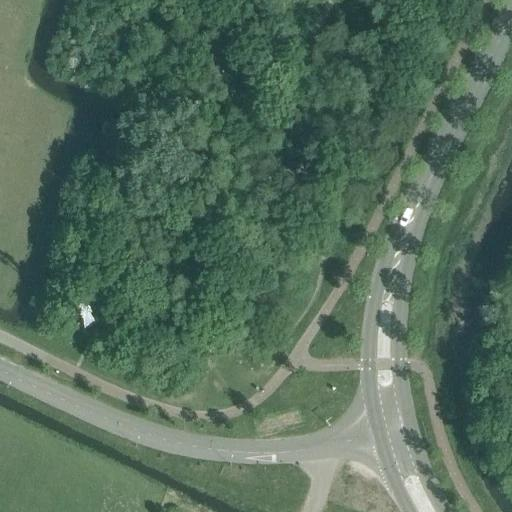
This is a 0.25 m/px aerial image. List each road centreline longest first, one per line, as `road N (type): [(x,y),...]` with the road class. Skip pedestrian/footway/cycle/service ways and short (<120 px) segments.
road 1 (unknown): [(373,0),(381,25),(378,78),(363,139),(307,294),(234,413)]
road 2 (tertiary): [(395,434),(383,363),(396,265),(511,17)]
road 3 (tertiary): [(395,434),(315,451),(200,449),(118,426),(0,371)]
